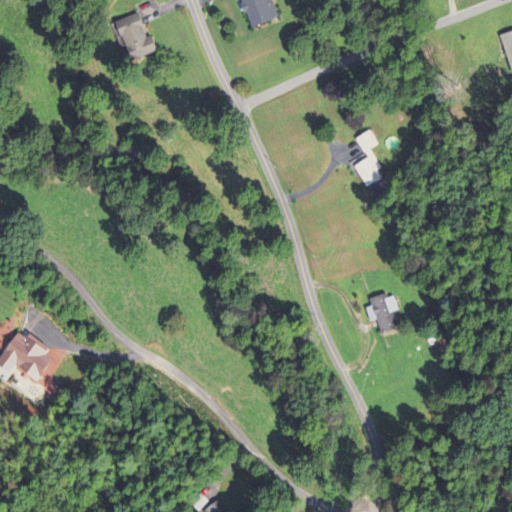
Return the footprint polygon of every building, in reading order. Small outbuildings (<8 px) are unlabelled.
[(278,20),(270,0),(238,0),(250,30),(278,20)] [(156,55),(152,38),(146,40),(139,16),(116,23),(128,63),(156,55)] [(511,34),(500,38),(511,78),(511,34)] [(366,190),(384,180),(369,152),(378,147),(370,133),(355,141),(366,162),(354,168),(366,190)] [(396,314),(390,294),(368,301),(371,308),(365,310),(370,325),(376,323),(381,337),(398,332),(392,315),(396,314)] [(15,369),(35,384),(53,361),(18,335),(0,358),(0,371),(8,377),(15,369)] [(225,511),(218,503),(206,511),(225,511)]
